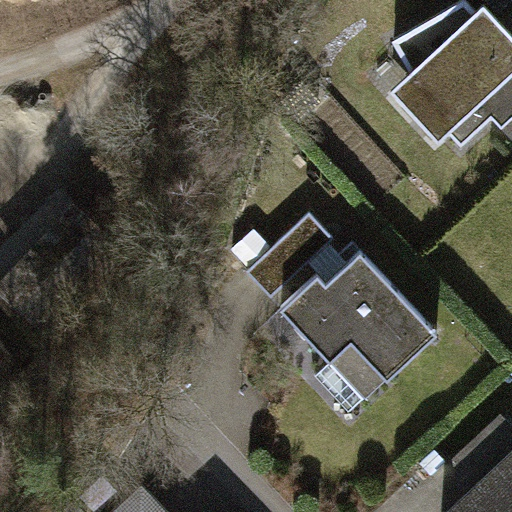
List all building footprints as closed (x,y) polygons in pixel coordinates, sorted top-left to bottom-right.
[(511,56),(465,8),(393,45),(408,74),(383,94),(435,149),(451,139),(466,152),(494,125),(503,133),(511,124),(511,56)] [(118,230),(74,189),(0,266),(0,298),(27,324),(118,230)] [(427,338),(348,257),(326,278),(313,265),(334,245),(311,221),(254,276),(287,310),(271,326),(353,410),(427,338)] [(0,382),(29,360),(0,323),(0,382)] [(473,499),(511,462),(511,432),(501,421),(454,461),(458,482),(473,499)] [(511,511),(511,462),(473,499),(458,511),(511,511)] [(124,511),(167,511),(147,491),(124,511)]
